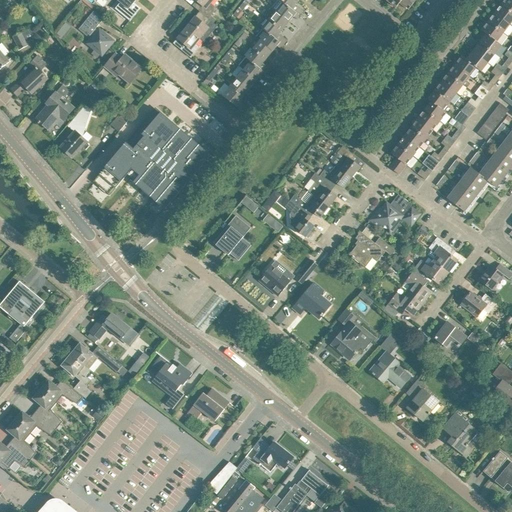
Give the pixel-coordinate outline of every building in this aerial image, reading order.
[(117,0),(124,6),(119,12),(130,21),(141,8),(134,3),(136,0),(117,0)] [(209,3),(211,0),(195,0),(203,6),(199,11),(208,19),(216,9),(209,3)] [(300,16),(283,2),(279,0),(277,0),(272,8),(276,11),(289,22),(293,17),(297,20),(300,16)] [(296,5),(299,1),(297,0),(279,0),(283,2),(300,16),(304,11),(296,5)] [(408,10),(416,0),(401,0),(400,3),(408,10)] [(511,0),(504,0),(501,5),(511,13),(511,0)] [(242,11),(246,5),(243,2),(238,8),(242,11)] [(511,21),(511,13),(501,5),(495,13),(510,25),(511,21)] [(236,18),(242,11),(238,8),(233,15),(236,18)] [(289,22),(276,11),(272,8),(265,16),(269,19),(282,30),(289,22)] [(113,41),(99,30),(98,31),(95,29),(103,20),(93,12),(79,29),(88,37),(89,37),(91,39),(88,44),(102,55),(113,41)] [(510,25),(495,13),(488,22),(503,33),(510,25)] [(282,30),(269,19),(265,16),(258,25),(262,29),(262,28),(283,46),(287,41),(279,34),(282,30)] [(204,42),(217,26),(208,19),(204,24),(195,17),(186,27),(200,39),(204,42)] [(503,33),(488,22),(481,31),(484,32),(496,42),(497,42),(503,33)] [(196,44),(200,39),(186,27),(177,38),(187,46),(182,51),(191,58),(197,50),(200,47),(196,44)] [(60,28),(56,33),(61,37),(65,32),(60,28)] [(262,28),(262,29),(256,37),(259,40),(273,51),(277,46),(280,49),(283,46),(262,28)] [(501,45),(497,42),(496,42),(484,32),(477,41),(479,43),(494,54),(501,45)] [(28,46),(22,33),(13,37),(19,50),(28,46)] [(244,42),(249,36),(245,33),(240,39),(244,42)] [(238,48),(244,42),(240,39),(235,45),(238,48)] [(273,51),(259,40),(252,49),(266,60),(273,51)] [(494,54),(479,43),(473,51),(487,63),(494,54)] [(263,63),(266,60),(252,49),(245,57),(250,61),(267,75),(271,70),(263,63)] [(4,56),(0,50),(0,69),(3,67),(9,62),(8,60),(15,55),(11,51),(4,56)] [(230,58),(234,53),(231,50),(226,55),(230,58)] [(487,63),(473,51),(466,59),(466,60),(476,68),(480,72),(487,63)] [(141,69),(130,59),(125,55),(122,59),(115,54),(113,57),(109,62),(105,66),(117,76),(118,74),(130,83),(135,77),(141,69)] [(224,65),(230,58),(226,55),(221,62),(224,65)] [(476,68),(466,60),(466,59),(461,55),(460,56),(461,56),(455,65),(470,76),(476,68)] [(48,79),(41,71),(47,63),(38,56),(30,65),(34,68),(11,89),(17,96),(26,88),(32,94),(48,79)] [(267,75),(250,61),(245,57),(238,66),(243,70),(256,81),(261,75),(264,78),(267,75)] [(470,76),(455,65),(448,74),(463,85),(470,76)] [(215,75),(220,69),(217,66),(212,72),(215,75)] [(256,81),(243,70),(238,66),(231,74),(236,78),(249,89),(256,81)] [(210,81),(215,75),(212,72),(207,78),(210,81)] [(463,85),(448,74),(441,82),(456,93),(463,85)] [(249,89),(236,78),(229,87),(242,98),(245,94),(248,97),(253,91),(249,89)] [(456,93),(441,82),(435,91),(449,102),(456,93)] [(74,108),(66,102),(72,93),(62,85),(56,93),(47,103),(49,105),(37,119),(39,121),(38,123),(39,124),(41,122),(49,130),(63,113),(67,116),(74,108)] [(239,101),(242,98),(229,87),(222,95),(240,110),(244,105),(239,101)] [(449,102),(435,91),(428,99),(431,102),(443,111),(449,102)] [(511,101),(505,96),(503,99),(511,106),(511,101)] [(476,109),(482,100),(478,97),(475,101),(471,98),(468,103),(476,109)] [(95,98),(88,103),(94,110),(100,105),(95,98)] [(446,113),(443,111),(431,102),(425,110),(440,122),(446,113)] [(469,117),(476,109),(468,103),(461,111),(469,117)] [(509,110),(500,103),(497,108),(506,115),(509,110)] [(82,137),(87,121),(91,111),(86,106),(68,125),(75,132),(61,148),(63,150),(63,152),(68,156),(70,156),(72,158),(79,150),(81,147),(83,148),(86,149),(89,146),(88,144),(89,143),(82,137)] [(506,115),(497,108),(494,112),(502,119),(506,115)] [(443,124),(440,122),(425,110),(418,119),(433,130),(436,133),(443,124)] [(463,126),(469,117),(461,111),(455,120),(458,122),(463,126)] [(93,181),(92,181),(109,196),(110,195),(126,175),(165,208),(187,183),(187,182),(192,177),(210,155),(176,126),(176,125),(161,112),(160,113),(163,115),(138,144),(141,147),(123,167),(113,158),(93,181)] [(502,119),(494,112),(490,116),(499,123),(502,119)] [(119,131),(127,123),(120,114),(112,125),(119,131)] [(499,123),(490,116),(487,120),(496,127),(499,123)] [(433,130),(418,119),(411,127),(426,139),(433,130)] [(496,127),(487,120),(484,124),(492,131),(496,127)] [(466,128),(463,126),(458,122),(455,126),(458,129),(455,133),(459,137),(466,128)] [(498,135),(505,126),(502,123),(495,133),(498,135)] [(492,131),(484,124),(480,129),(489,135),(492,131)] [(426,139),(411,127),(404,136),(420,148),(426,139)] [(489,135),(480,129),(477,133),(486,140),(489,135)] [(496,188),(511,167),(511,131),(479,174),(471,168),(447,198),(467,213),(465,211),(488,181),(496,188)] [(420,148),(404,136),(398,145),(413,156),(420,148)] [(490,146),(493,141),(490,139),(486,144),(485,142),(481,147),(484,150),(488,145),(490,146)] [(413,156),(398,145),(391,153),(397,158),(401,161),(406,165),(413,156)] [(360,167),(351,160),(354,155),(343,146),(337,154),(341,157),(335,165),(352,178),(360,167)] [(473,165),(480,155),(477,153),(469,162),(473,165)] [(423,164),(428,168),(432,171),(439,163),(429,155),(423,164)] [(394,171),(401,161),(397,158),(389,167),(394,171)] [(451,172),(459,163),(456,160),(448,170),(451,172)] [(399,175),(406,165),(401,161),(394,171),(399,175)] [(352,178),(335,165),(329,174),(323,170),(319,176),(331,185),(334,181),(344,188),(352,178)] [(337,197),(328,189),(331,185),(319,176),(315,172),(310,178),(315,182),(307,191),(313,195),(329,207),(337,197)] [(440,187),(447,178),(444,175),(436,185),(440,187)] [(276,189),(271,196),(277,201),(282,194),(276,189)] [(420,214),(410,207),(412,205),(399,194),(390,205),(387,203),(382,209),(379,209),(378,209),(370,220),(378,226),(381,223),(389,222),(394,226),(389,233),(390,233),(403,217),(412,224),(420,214)] [(313,195),(306,204),(294,195),(290,201),(308,215),(311,211),(321,218),(329,207),(313,195)] [(247,196),(242,202),(254,213),(259,207),(247,196)] [(308,221),(311,217),(308,215),(290,201),(285,207),(296,216),(290,225),(295,228),(294,228),(306,237),(306,236),(308,238),(312,232),(311,231),(314,226),(308,221)] [(243,238),(247,233),(232,220),(220,235),(223,237),(216,245),(228,255),(230,253),(239,261),(251,245),(243,238)] [(395,251),(379,238),(375,243),(368,238),(360,232),(355,238),(360,242),(349,255),(352,257),(351,258),(353,259),(354,259),(363,266),(371,257),(377,262),(385,252),(390,256),(395,251)] [(413,237),(409,241),(415,246),(418,243),(416,242),(417,240),(413,237)] [(457,261),(448,253),(452,248),(437,237),(430,246),(437,251),(435,253),(438,255),(434,261),(448,272),(457,261)] [(301,284),(317,265),(311,260),(295,279),(301,284)] [(439,284),(448,272),(434,261),(429,267),(426,264),(425,266),(419,262),(413,270),(427,281),(430,276),(439,284)] [(491,290),(503,275),(509,279),(511,275),(511,273),(500,264),(496,269),(492,265),(480,281),(491,290)] [(265,273),(259,280),(259,281),(262,278),(268,284),(266,286),(266,287),(269,284),(273,288),(271,290),(278,296),(285,289),(291,282),(295,277),(290,273),(286,278),(272,265),(265,273)] [(430,293),(423,287),(428,282),(426,281),(427,281),(413,270),(413,271),(405,282),(410,286),(406,291),(423,305),(427,300),(426,299),(430,293)] [(47,305),(44,303),(45,302),(20,281),(13,290),(8,286),(0,296),(5,300),(0,305),(0,306),(24,327),(26,325),(29,327),(47,305)] [(331,305),(320,296),(323,292),(313,283),(302,296),(303,297),(300,299),(294,307),(293,308),(300,314),(301,313),(306,306),(309,309),(309,310),(319,318),(321,316),(322,316),(324,314),(331,305)] [(419,310),(423,305),(406,291),(401,298),(396,294),(388,304),(394,309),(402,315),(406,310),(413,315),(418,309),(419,310)] [(489,314),(497,303),(493,300),(485,294),(481,300),(471,292),(470,293),(469,293),(468,295),(461,305),(469,311),(477,317),(483,309),(489,314)] [(347,327),(351,322),(356,317),(347,309),(338,320),(347,326),(347,327)] [(138,333),(137,334),(112,314),(104,323),(100,319),(90,332),(99,339),(108,328),(129,345),(137,334),(138,335),(138,334),(138,333)] [(357,335),(360,330),(351,322),(347,327),(347,326),(332,344),(350,359),(355,354),(356,352),(360,347),(364,351),(369,345),(357,335)] [(466,337),(447,322),(442,329),(440,328),(436,334),(437,335),(435,338),(442,343),(447,347),(452,341),(459,346),(461,344),(466,337)] [(484,341),(472,332),(467,339),(479,348),(484,341)] [(399,363),(387,352),(398,339),(391,334),(380,346),(386,352),(384,355),(370,371),(372,373),(372,374),(374,375),(375,375),(383,382),(389,375),(394,379),(393,381),(401,388),(410,377),(397,366),(399,363)] [(97,358),(93,354),(80,343),(71,354),(90,369),(94,364),(93,363),(97,358)] [(94,352),(118,372),(123,366),(99,346),(94,352)] [(90,370),(90,369),(71,354),(62,366),(65,368),(63,370),(69,375),(71,373),(74,376),(75,376),(81,381),(74,389),(86,398),(92,391),(87,387),(87,384),(90,380),(86,377),(91,371),(90,370)] [(160,356),(152,367),(156,370),(155,371),(156,376),(168,386),(164,391),(171,397),(167,402),(173,407),(172,409),(172,410),(184,395),(178,389),(182,384),(183,385),(193,373),(180,363),(179,365),(177,367),(176,368),(173,365),(174,365),(173,364),(173,365),(161,356),(160,356)] [(137,360),(128,371),(134,377),(144,365),(137,360)] [(511,388),(508,386),(511,380),(511,372),(508,369),(501,364),(492,375),(502,382),(493,393),(509,406),(511,407),(511,388)] [(83,397),(62,380),(58,385),(54,385),(49,381),(46,384),(45,383),(41,388),(42,388),(42,390),(57,402),(63,395),(77,404),(83,397)] [(429,413),(439,402),(433,397),(432,398),(423,390),(425,387),(417,380),(408,391),(416,397),(409,406),(417,412),(415,414),(423,420),(429,425),(435,418),(431,415),(431,414),(429,413)] [(469,382),(461,384),(463,392),(472,389),(469,382)] [(215,421),(230,403),(212,389),(207,395),(203,393),(185,416),(189,419),(191,416),(196,419),(203,411),(215,421)] [(51,410),(57,402),(42,390),(41,391),(40,390),(36,394),(37,395),(34,398),(40,403),(40,406),(36,411),(57,429),(59,426),(62,422),(51,410)] [(96,410),(91,417),(98,422),(103,416),(96,410)] [(57,429),(36,411),(32,416),(28,417),(23,412),(20,415),(19,414),(15,419),(16,420),(16,421),(31,434),(37,426),(51,436),(57,429)] [(477,443),(471,438),(477,431),(455,413),(443,428),(453,436),(448,442),(466,456),(477,443)] [(25,441),(31,434),(16,421),(15,422),(14,421),(10,426),(11,427),(8,430),(14,434),(14,438),(10,443),(31,460),(36,453),(25,441)] [(274,442),(270,448),(259,439),(253,447),(258,452),(254,457),(261,463),(260,464),(261,465),(262,464),(271,471),(278,462),(285,468),(293,457),(274,442)] [(31,460),(10,443),(6,447),(0,442),(0,461),(8,468),(15,460),(25,467),(31,460)] [(71,442),(67,447),(72,452),(76,447),(71,442)] [(511,486),(511,463),(507,459),(508,458),(500,451),(494,458),(493,457),(492,459),(493,460),(483,471),(491,478),(492,476),(501,483),(499,485),(508,492),(511,486)] [(59,458),(54,463),(59,467),(64,462),(59,458)] [(217,494),(237,468),(232,464),(231,464),(229,462),(208,486),(217,494)] [(242,472),(237,468),(234,472),(239,476),(242,472)] [(322,508),(327,501),(331,495),(325,490),(329,485),(328,485),(310,471),(309,470),(301,481),(302,481),(298,486),(295,484),(291,490),(289,488),(288,490),(289,491),(282,500),(274,494),(265,505),(274,511),(277,507),(283,511),(293,511),(308,494),(306,492),(309,487),(320,496),(315,503),(322,508)] [(52,478),(48,475),(44,480),(47,483),(52,478)] [(251,511),(254,511),(259,506),(253,501),(239,489),(233,496),(222,510),(224,511),(242,511),(246,508),(251,511)] [(259,494),(256,498),(264,504),(269,498),(261,491),(259,494)] [(0,511),(3,511),(8,507),(0,499),(0,511)] [(355,511),(353,510),(352,509),(350,511),(344,506),(345,504),(344,503),(339,509),(333,504),(333,505),(327,511),(355,511)]
